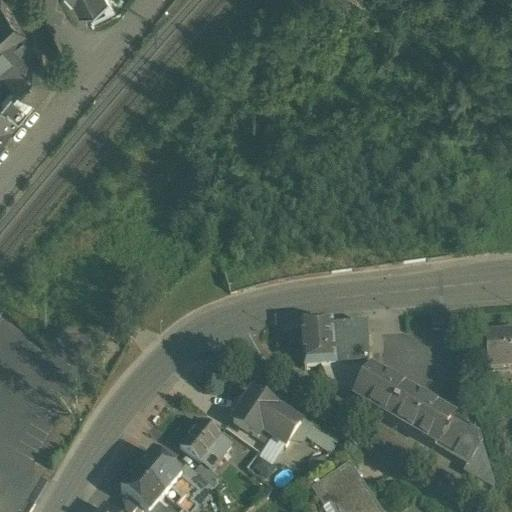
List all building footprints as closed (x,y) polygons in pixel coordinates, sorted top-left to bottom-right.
[(0,0),(0,66),(3,69),(32,42),(23,31),(26,28),(0,0)] [(74,0),(80,12),(104,0),(74,0)] [(32,42),(3,69),(18,82),(19,83),(36,97),(49,81),(49,73),(33,41),(32,42)] [(19,83),(2,103),(19,117),(36,97),(19,83)] [(2,103),(0,101),(0,141),(19,117),(2,103)] [(446,314),(431,316),(432,327),(449,325),(446,314)] [(135,327),(112,319),(110,325),(108,331),(131,339),(135,327)] [(367,327),(332,330),(332,326),(301,329),(303,349),(296,349),(296,359),(303,358),(304,371),(318,370),(325,383),(378,414),(391,390),(371,377),(369,378),(369,350),(367,327)] [(511,337),(485,339),(487,373),(511,371),(511,337)] [(395,384),(391,390),(378,414),(435,448),(452,419),(395,384)] [(253,395),(233,424),(258,441),(263,434),(262,434),(276,411),(253,395)] [(300,426),(276,411),(262,434),(263,434),(286,450),(300,426)] [(452,419),(435,448),(468,467),(481,444),(480,435),(452,419)] [(222,443),(201,425),(180,450),(202,468),(222,443)] [(202,468),(194,477),(213,492),(220,483),(211,475),(231,450),(222,443),(202,468)] [(181,480),(153,457),(137,476),(164,499),(171,491),(181,480)] [(378,511),(349,468),(311,493),(323,511),(332,505),(337,511),(378,511)] [(164,499),(137,476),(120,495),(130,503),(140,511),(153,511),(158,507),(164,499)] [(199,496),(181,480),(171,491),(183,501),(176,509),(179,511),(185,511),(192,505),(199,496)] [(140,511),(130,503),(124,511),(140,511)]
